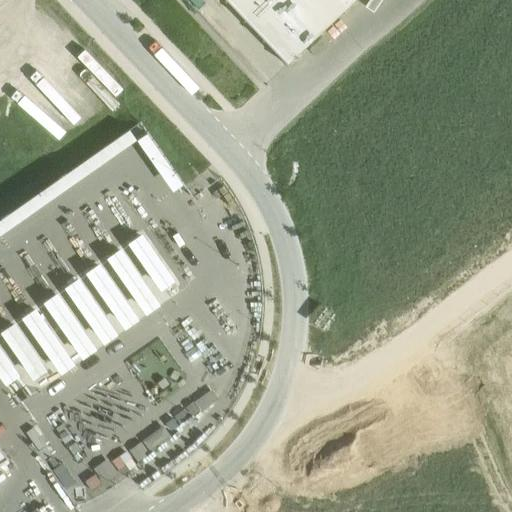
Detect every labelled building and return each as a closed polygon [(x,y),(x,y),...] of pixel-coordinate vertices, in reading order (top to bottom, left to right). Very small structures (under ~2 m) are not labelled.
[(226,0),(287,63),(350,0),(226,0)] [(132,137),(161,189),(180,179),(151,127),(132,137)] [(80,171),(128,138),(122,129),(74,162),(80,171)] [(147,229),(0,321),(0,339),(24,378),(40,368),(18,333),(24,329),(51,372),(67,362),(54,342),(60,338),(73,358),(89,348),(88,346),(183,286),(147,229)] [(0,381),(11,376),(0,352),(0,381)] [(0,463),(9,457),(0,444),(0,463)] [(54,475),(71,504),(102,485),(94,472),(78,483),(68,467),(54,475)]
